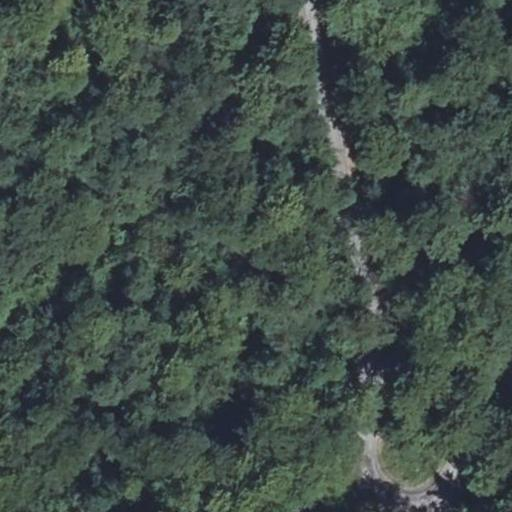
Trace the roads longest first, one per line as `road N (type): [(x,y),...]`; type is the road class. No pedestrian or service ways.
road 1 (unclassified): [(511,378),(446,486),(401,495),(374,475),(363,439),(375,342),(371,283),(305,0)]
road 2 (track): [(0,349),(15,321),(134,225),(178,177),(249,50),(258,0)]
